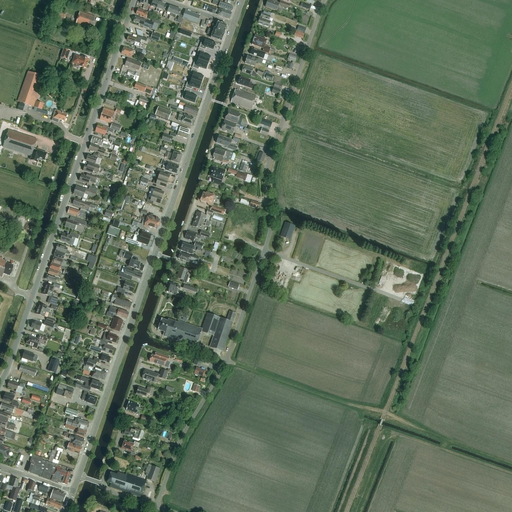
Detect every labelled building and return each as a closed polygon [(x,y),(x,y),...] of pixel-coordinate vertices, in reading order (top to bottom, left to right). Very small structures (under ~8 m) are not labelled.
[(147,11),(149,6),(146,5),(147,0),(141,0),(140,4),(144,5),(143,9),(147,11)] [(288,9),(289,5),(280,2),(279,4),(267,0),(265,8),(276,11),(278,5),(288,9)] [(232,12),(233,7),(214,1),(212,5),(216,6),(216,5),(219,6),(219,8),(231,12),(232,12)] [(219,10),(208,6),(206,12),(215,15),(216,12),(218,13),(217,16),(228,20),(229,19),(231,13),(222,10),(222,11),(219,10)] [(148,13),(138,10),(138,9),(136,15),(136,14),(139,15),(139,17),(146,19),(148,13)] [(173,15),(176,16),(179,17),(181,11),(175,9),(173,15)] [(67,13),(57,10),(55,16),(65,19),(67,13)] [(197,25),(200,16),(185,11),(182,19),(197,25)] [(93,30),(95,22),(94,21),(95,18),(80,12),(76,24),(93,30)] [(269,21),(271,14),(268,13),(265,13),(264,12),(263,14),(261,13),(260,18),(269,21)] [(152,28),(153,23),(135,17),(133,23),(139,24),(138,26),(143,27),(144,25),(152,28)] [(273,27),(274,23),(260,18),(257,25),(268,29),(269,25),(273,27)] [(223,31),(225,32),(227,26),(217,23),(216,26),(212,25),(211,28),(214,29),(223,32),(223,31)] [(221,42),(223,36),(217,34),(217,35),(207,31),(207,35),(211,36),(211,38),(221,42)] [(160,36),(152,33),(150,39),(158,42),(160,36)] [(136,38),(128,36),(128,37),(127,37),(127,38),(127,39),(127,41),(130,42),(130,43),(134,45),(135,42),(140,44),(141,40),(146,42),(147,39),(137,36),(136,38)] [(268,54),(270,49),(264,47),(267,41),(255,36),(252,45),(263,49),(262,52),(268,54)] [(202,44),(200,49),(206,51),(207,49),(214,51),(216,44),(206,41),(205,45),(202,44)] [(131,58),(133,51),(124,48),(121,54),(131,58)] [(70,51),(63,49),(60,58),(67,61),(70,51)] [(265,54),(264,53),(261,52),(252,49),(250,55),(253,56),(254,56),(263,60),(265,54)] [(200,51),(198,56),(201,57),(199,61),(209,64),(211,58),(205,56),(206,53),(200,51)] [(297,57),(289,54),(287,60),(295,63),(297,57)] [(89,60),(75,55),(72,63),(79,65),(78,67),(86,69),(89,60)] [(261,65),(262,61),(257,59),(257,60),(247,57),(245,64),(255,67),(256,64),(258,65),(258,64),(261,65)] [(138,71),(141,64),(127,59),(124,66),(138,71)] [(195,64),(193,69),(199,71),(200,68),(207,71),(209,64),(199,61),(198,65),(195,64)] [(252,72),(253,70),(244,67),(242,72),(251,75),(250,76),(254,78),(256,74),(252,72)] [(123,69),(121,77),(138,82),(139,76),(135,75),(135,73),(123,69)] [(193,71),(191,76),(194,77),(192,81),(202,84),(204,78),(198,76),(199,73),(193,71)] [(44,78),(28,72),(17,102),(19,103),(17,110),(23,112),(25,105),(42,111),(44,105),(36,102),(44,78)] [(253,85),(249,84),(250,81),(240,77),(238,85),(249,89),(252,89),(253,85)] [(188,84),(186,89),(192,91),(193,88),(200,91),(202,84),(192,81),(191,85),(188,84)] [(150,96),(150,94),(152,90),(146,87),(136,83),(134,88),(138,90),(138,91),(144,93),(150,96)] [(251,110),(256,97),(240,92),(239,92),(239,91),(237,90),(237,91),(235,90),(230,103),(251,110)] [(186,91),(184,96),(187,97),(185,101),(195,105),(197,98),(191,96),(192,93),(186,91)] [(148,105),(149,101),(140,97),(138,102),(137,101),(135,106),(147,111),(149,106),(148,105)] [(115,107),(117,101),(107,98),(105,103),(115,107)] [(198,110),(180,103),(179,106),(185,108),(183,112),(196,117),(198,110)] [(171,113),(158,107),(155,115),(168,121),(171,113)] [(111,124),(115,112),(104,109),(103,109),(99,120),(100,120),(111,124)] [(237,125),(241,115),(228,110),(224,120),(237,125)] [(58,120),(65,122),(67,115),(56,111),(55,114),(54,114),(53,118),(55,119),(54,122),(57,123),(58,120)] [(192,126),(194,119),(193,119),(194,119),(180,114),(177,121),(191,126),(191,125),(192,126)] [(272,123),(264,120),(262,125),(270,128),(272,123)] [(238,129),(239,126),(236,125),(236,126),(224,122),(221,130),(233,134),(235,128),(238,129)] [(176,129),(176,131),(188,136),(190,132),(180,128),(179,128),(179,126),(172,123),(170,126),(176,129)] [(121,127),(111,124),(110,129),(116,131),(119,132),(121,127)] [(103,126),(103,128),(97,126),(98,126),(97,126),(95,132),(95,133),(95,132),(105,136),(106,133),(108,134),(108,132),(112,134),(114,130),(103,126)] [(34,150),(37,140),(8,131),(3,148),(31,157),(30,161),(37,163),(39,159),(45,161),(47,154),(34,150)] [(187,140),(188,136),(176,131),(174,134),(170,133),(169,136),(175,138),(176,136),(177,136),(187,140)] [(170,144),(173,138),(163,134),(161,140),(170,144)] [(216,144),(226,147),(226,148),(228,149),(235,152),(237,148),(230,145),(227,145),(229,140),(219,136),(216,144)] [(102,144),(103,141),(93,138),(91,143),(101,147),(109,150),(110,147),(102,144)] [(101,147),(100,150),(98,150),(99,147),(90,144),(89,150),(104,155),(105,151),(108,151),(108,150),(101,147)] [(165,155),(181,160),(182,156),(174,152),(173,155),(170,154),(166,152),(167,149),(161,147),(160,150),(166,152),(165,155)] [(222,163),(222,162),(227,164),(228,161),(223,159),(224,158),(228,159),(229,155),(225,154),(225,152),(215,149),(213,157),(214,158),(213,160),(222,163)] [(98,155),(94,154),(93,157),(88,155),(86,161),(95,164),(98,155)] [(179,165),(181,160),(165,155),(164,157),(171,160),(170,162),(179,165)] [(178,167),(168,163),(165,162),(165,161),(161,160),(160,165),(163,166),(162,169),(176,174),(178,167)] [(100,167),(97,166),(90,164),(89,167),(85,166),(83,171),(92,175),(93,172),(98,174),(100,167)] [(220,186),(225,171),(219,168),(218,169),(212,167),(209,177),(213,178),(211,183),(220,186)] [(158,179),(167,183),(169,177),(163,175),(164,172),(158,169),(155,178),(158,179)] [(101,179),(94,177),(87,174),(86,177),(81,176),(79,181),(88,185),(89,182),(95,184),(96,180),(100,182),(101,179)] [(166,188),(167,183),(158,179),(157,182),(154,181),(153,184),(166,188)] [(89,187),(88,190),(86,189),(85,190),(76,187),(73,195),(78,196),(78,197),(83,199),(84,194),(95,198),(97,193),(98,190),(89,187)] [(153,192),(152,196),(162,199),(164,193),(151,189),(150,191),(153,192)] [(211,207),(214,196),(207,194),(207,195),(203,194),(202,197),(200,202),(207,204),(208,206),(211,207)] [(162,199),(152,196),(151,199),(148,198),(146,203),(152,205),(153,202),(160,205),(162,199)] [(83,208),(83,209),(88,211),(90,205),(74,199),(73,205),(81,208),(81,207),(83,208)] [(260,204),(251,201),(249,207),(258,210),(260,204)] [(224,211),(212,207),(211,211),(219,213),(219,215),(223,216),(224,211)] [(84,220),(87,212),(81,210),(80,212),(69,209),(67,214),(84,220)] [(197,213),(194,220),(203,223),(205,219),(206,216),(197,213)] [(147,216),(146,221),(152,223),(152,222),(159,225),(160,221),(147,216)] [(74,222),(67,220),(65,227),(74,230),(76,226),(78,227),(79,225),(85,227),(86,223),(75,219),(74,222)] [(152,223),(146,221),(143,220),(141,224),(133,222),(131,226),(143,229),(144,226),(148,228),(149,227),(157,230),(159,225),(152,222),(152,223)] [(203,223),(194,220),(192,227),(202,230),(203,227),(202,227),(203,223)] [(290,240),(295,226),(285,223),(280,237),(290,240)] [(120,230),(109,227),(107,235),(117,238),(120,230)] [(141,235),(140,238),(149,241),(151,235),(138,231),(137,234),(141,235)] [(201,236),(199,236),(188,232),(188,233),(187,232),(184,239),(194,242),(195,238),(200,239),(201,236)] [(79,236),(71,233),(69,236),(62,234),(60,241),(69,244),(69,245),(73,246),(75,239),(78,240),(79,236)] [(147,246),(149,241),(140,238),(139,240),(135,239),(134,242),(147,246)] [(195,248),(193,247),(183,244),(180,251),(192,255),(195,248)] [(66,251),(67,249),(58,246),(56,251),(69,256),(70,253),(66,251)] [(63,260),(65,255),(56,251),(54,257),(63,260)] [(140,265),(141,263),(132,260),(133,255),(126,253),(123,259),(131,261),(128,267),(141,272),(143,271),(144,268),(143,266),(140,265)] [(198,263),(199,258),(192,256),(191,257),(180,253),(178,260),(189,263),(190,260),(198,263)] [(0,277),(3,278),(5,275),(11,277),(14,267),(6,264),(7,262),(2,261),(3,259),(0,258),(0,277)] [(61,267),(63,261),(53,258),(51,263),(61,267)] [(59,272),(61,267),(51,264),(49,269),(59,272)] [(123,273),(119,272),(117,276),(127,280),(128,276),(140,280),(142,274),(126,268),(123,273)] [(188,271),(180,268),(177,279),(182,281),(181,283),(186,285),(190,275),(187,273),(188,271)] [(125,291),(132,293),(135,285),(125,282),(123,289),(118,288),(116,292),(124,295),(125,291)] [(239,285),(229,282),(228,287),(237,291),(239,285)] [(46,285),(44,290),(53,293),(54,288),(59,289),(60,286),(54,284),(53,287),(46,285)] [(182,298),(183,295),(178,293),(180,287),(176,286),(176,287),(169,284),(167,289),(166,293),(182,298)] [(199,290),(183,285),(182,289),(197,294),(199,290)] [(52,295),(53,293),(44,290),(42,295),(49,297),(47,303),(56,307),(58,300),(52,298),(53,295),(52,295)] [(109,304),(112,305),(122,308),(129,310),(132,304),(117,298),(117,297),(109,294),(107,301),(109,301),(109,304)] [(91,307),(93,302),(86,299),(84,305),(91,307)] [(112,307),(110,307),(108,313),(107,312),(106,316),(112,318),(113,314),(116,316),(126,319),(128,313),(114,308),(112,307)] [(235,315),(234,314),(230,313),(227,321),(207,314),(202,330),(179,322),(178,323),(168,320),(167,322),(161,320),(158,330),(164,332),(163,336),(196,347),(201,332),(214,336),(210,347),(222,352),(235,315)] [(186,319),(187,316),(181,314),(179,320),(186,323),(187,319),(186,319)] [(111,329),(119,332),(122,321),(114,319),(111,329)] [(39,331),(42,324),(33,321),(31,328),(39,331)] [(104,336),(102,341),(108,343),(108,342),(115,345),(118,337),(109,335),(108,337),(104,336)] [(29,337),(26,344),(32,347),(36,349),(38,346),(40,346),(41,344),(45,345),(47,339),(39,337),(38,340),(29,337)] [(107,346),(108,343),(102,341),(100,347),(104,348),(103,352),(112,355),(114,349),(107,346)] [(35,355),(24,352),(22,359),(32,363),(35,355)] [(152,364),(152,363),(164,367),(166,362),(168,362),(170,358),(155,353),(154,356),(151,355),(149,362),(150,362),(150,363),(152,364)] [(108,364),(110,358),(103,355),(101,361),(108,364)] [(202,360),(195,358),(193,364),(199,367),(202,360)] [(59,362),(51,359),(47,371),(55,374),(59,362)] [(97,362),(93,361),(89,359),(86,366),(89,367),(87,370),(93,372),(91,378),(99,380),(100,379),(104,381),(107,375),(106,373),(102,372),(103,370),(95,368),(97,362)] [(35,377),(37,371),(21,366),(19,372),(35,377)] [(205,371),(196,368),(193,375),(202,378),(205,371)] [(165,380),(167,372),(162,370),(160,376),(145,371),(142,379),(155,383),(157,377),(159,378),(165,380)] [(102,385),(81,377),(80,381),(85,383),(84,387),(90,389),(91,388),(99,391),(102,385)] [(21,394),(23,389),(18,387),(19,385),(9,382),(8,387),(17,390),(16,393),(21,394)] [(82,384),(76,382),(74,388),(79,389),(79,390),(89,393),(90,389),(84,387),(81,386),(82,384)] [(72,394),(65,392),(67,388),(59,385),(55,395),(70,400),(72,394)] [(198,394),(200,387),(194,385),(191,392),(198,394)] [(146,391),(138,388),(136,395),(141,397),(142,396),(146,398),(147,394),(152,395),(154,390),(148,388),(146,391)] [(97,399),(91,397),(91,396),(89,395),(89,394),(84,392),(81,401),(94,405),(97,399)] [(15,397),(5,393),(2,401),(11,404),(11,406),(17,408),(18,403),(13,401),(15,397)] [(143,415),(145,411),(138,409),(139,406),(129,403),(126,410),(139,415),(139,414),(143,415)] [(13,413),(14,408),(2,404),(0,408),(6,410),(6,411),(13,413)] [(21,416),(23,410),(16,408),(14,414),(21,416)] [(78,412),(66,408),(64,414),(76,418),(78,412)] [(0,415),(17,421),(17,419),(10,417),(11,414),(4,412),(4,413),(0,411),(0,415)] [(19,423),(9,419),(9,420),(0,417),(0,427),(5,429),(6,428),(14,431),(16,426),(8,423),(8,422),(18,426),(19,423)] [(66,424),(87,432),(90,424),(76,419),(75,422),(68,420),(66,424)] [(87,432),(66,424),(65,427),(75,430),(75,429),(78,430),(77,434),(74,433),(74,435),(85,439),(87,432)] [(12,433),(11,433),(6,431),(0,428),(0,434),(4,436),(4,438),(10,440),(12,433)] [(138,430),(136,430),(135,431),(131,430),(130,431),(126,430),(124,435),(138,440),(141,431),(138,430)] [(175,435),(168,432),(165,438),(172,441),(175,435)] [(82,447),(85,440),(75,436),(74,438),(70,436),(69,439),(73,440),(72,443),(82,447)] [(0,456),(7,459),(11,449),(1,446),(2,442),(0,441),(0,456)] [(138,448),(140,444),(134,442),(134,444),(131,443),(130,444),(124,442),(122,449),(131,452),(133,447),(138,448)] [(170,445),(164,443),(162,450),(168,452),(170,445)] [(80,455),(82,448),(69,444),(67,451),(72,453),(73,452),(80,455)] [(59,459),(62,449),(56,446),(54,451),(49,450),(48,455),(59,459)] [(39,477),(51,481),(56,467),(57,466),(42,461),(43,459),(32,455),(29,464),(26,471),(28,472),(37,476),(38,476),(39,476),(39,477)] [(160,469),(151,466),(150,468),(149,468),(148,470),(149,471),(148,475),(146,474),(145,477),(147,477),(146,479),(155,483),(160,469)] [(67,471),(56,467),(51,481),(57,484),(58,482),(67,486),(71,474),(66,472),(67,471)] [(110,488),(132,495),(133,491),(131,490),(131,488),(124,486),(126,479),(127,480),(128,475),(126,474),(125,475),(118,473),(117,473),(117,475),(111,473),(107,483),(111,484),(110,488)] [(133,491),(132,495),(140,498),(146,481),(128,475),(127,480),(126,479),(124,486),(131,488),(131,490),(133,491)] [(0,482),(7,484),(8,480),(0,476),(0,482)] [(19,481),(13,479),(10,487),(13,488),(9,499),(15,501),(19,490),(17,489),(18,485),(17,485),(19,481)] [(35,485),(36,484),(30,482),(27,490),(27,492),(31,493),(32,492),(33,492),(35,485)] [(34,495),(38,496),(38,495),(39,492),(37,492),(39,487),(35,485),(33,492),(32,492),(31,493),(34,495)] [(46,495),(48,488),(40,485),(39,487),(37,492),(39,492),(46,495)] [(52,493),(50,499),(59,502),(60,501),(62,502),(64,502),(66,496),(65,495),(62,494),(63,493),(51,489),(49,493),(52,493)] [(40,497),(38,496),(34,495),(31,493),(29,499),(27,499),(26,502),(31,504),(38,506),(39,502),(38,502),(40,497)] [(61,510),(62,505),(54,502),(47,499),(45,505),(61,510)]
